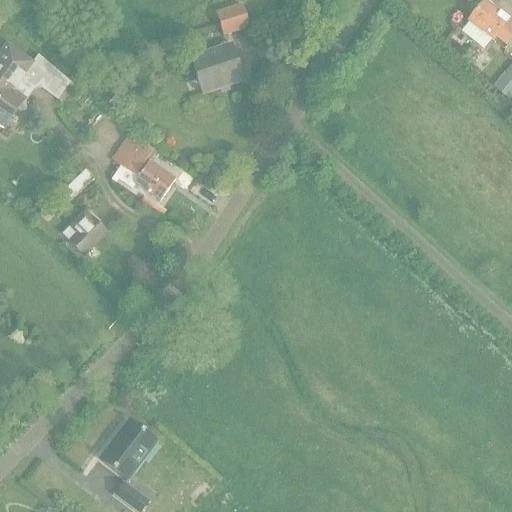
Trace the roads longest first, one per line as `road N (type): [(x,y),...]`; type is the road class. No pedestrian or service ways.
road 1 (unclassified): [(362,0),(178,272),(0,486)]
road 2 (track): [(285,113),(511,324)]
